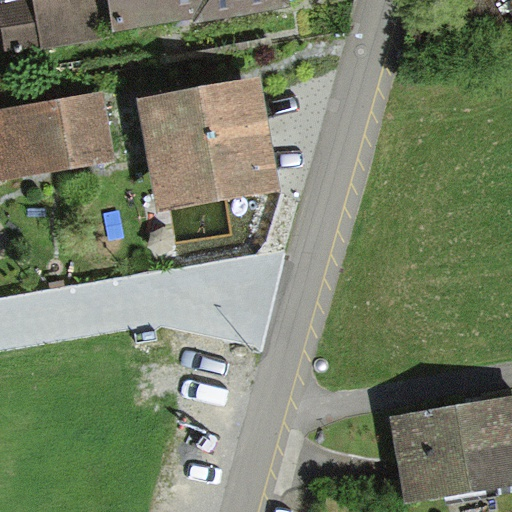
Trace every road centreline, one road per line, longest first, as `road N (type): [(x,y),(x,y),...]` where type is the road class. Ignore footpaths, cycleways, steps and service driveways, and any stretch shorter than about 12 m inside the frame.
road 1 (residential): [(263,408),(377,0)]
road 2 (residential): [(263,408),(511,367)]
